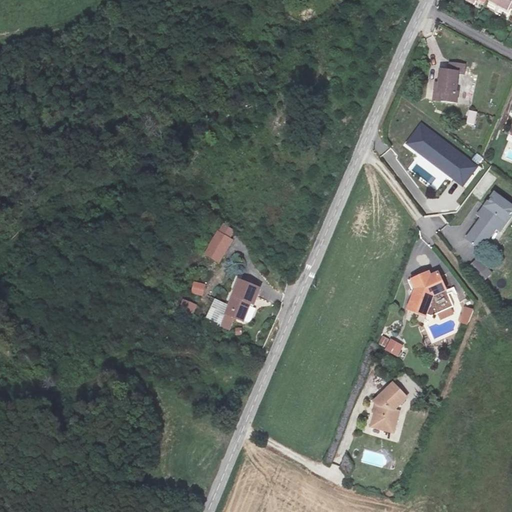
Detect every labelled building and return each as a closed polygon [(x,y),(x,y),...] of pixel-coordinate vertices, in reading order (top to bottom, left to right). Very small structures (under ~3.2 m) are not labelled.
[(511,0),(487,0),(487,1),(507,12),(511,1),(511,0)] [(461,77),(463,66),(448,65),(447,75),(439,73),(436,94),(431,93),(430,103),(457,107),(458,96),(452,95),(455,76),(461,77)] [(475,125),(477,111),(467,110),(466,124),(475,125)] [(421,123),(404,144),(463,188),(479,167),(421,123)] [(511,230),(511,221),(494,209),(485,221),(490,226),(467,256),(478,265),(502,234),(506,238),(511,230)] [(217,230),(203,255),(219,264),(233,239),(217,230)] [(421,272),(407,279),(412,289),(405,309),(423,316),(429,298),(426,293),(440,285),(433,272),(423,277),(421,272)] [(193,282),(190,294),(203,297),(206,285),(193,282)] [(261,293),(242,285),(226,319),(243,326),(250,308),(254,310),(261,293)] [(194,316),(197,304),(182,300),(179,312),(194,316)] [(473,316),(465,312),(460,326),(468,329),(473,316)] [(391,339),(384,350),(397,358),(404,346),(391,339)] [(402,399),(387,386),(370,407),(373,409),(369,430),(392,435),(395,413),(393,411),(402,399)]
